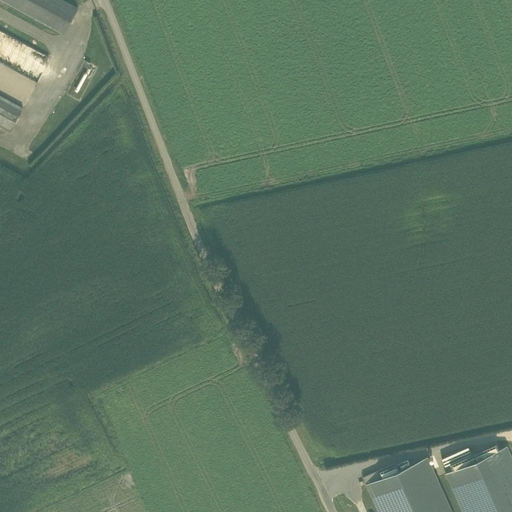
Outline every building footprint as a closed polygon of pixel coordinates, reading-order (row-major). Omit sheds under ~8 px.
[(3,0),(64,33),(77,8),(61,0),(3,0)] [(0,61),(37,82),(50,58),(0,29),(0,61)] [(0,127),(9,133),(23,108),(0,95),(0,127)] [(511,511),(511,457),(506,445),(497,449),(494,443),(452,462),(454,468),(445,472),(463,511),(511,511)] [(378,511),(452,511),(427,456),(410,463),(408,459),(397,464),(396,462),(363,476),(378,511)]
